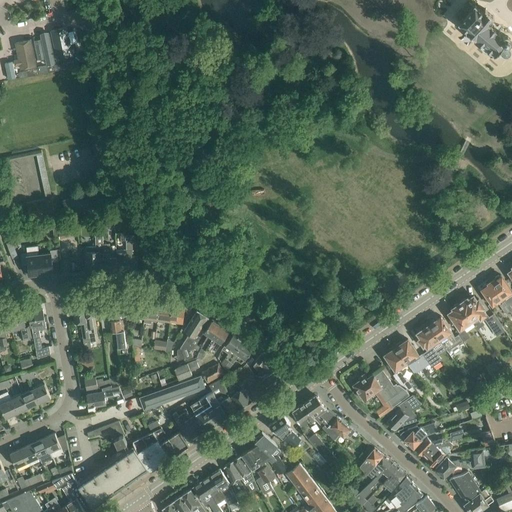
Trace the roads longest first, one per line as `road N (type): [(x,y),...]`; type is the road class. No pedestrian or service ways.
road 1 (residential): [(164,272),(119,153),(90,15)]
road 2 (secondary): [(322,372),(511,243)]
road 3 (residential): [(0,443),(56,417),(67,402),(51,284)]
road 4 (secondary): [(140,498),(304,385)]
road 5 (residential): [(304,385),(264,342),(164,272)]
road 6 (residential): [(456,511),(330,385)]
